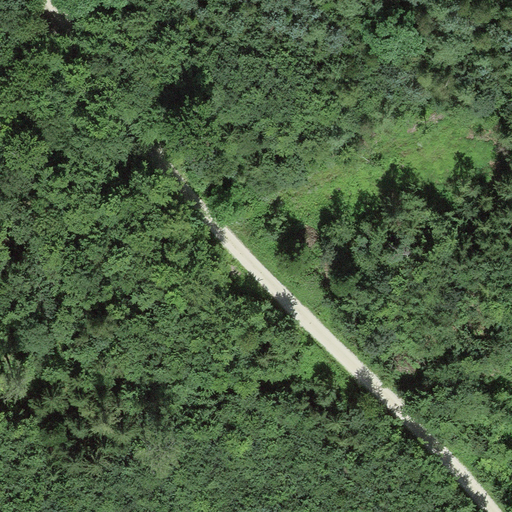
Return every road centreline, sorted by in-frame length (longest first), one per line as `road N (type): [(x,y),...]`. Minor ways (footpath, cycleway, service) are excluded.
road 1 (track): [(45,0),(131,131),(236,254),(458,473),(487,511)]
road 2 (track): [(218,233),(395,139),(511,90)]
road 3 (track): [(0,63),(105,0)]
